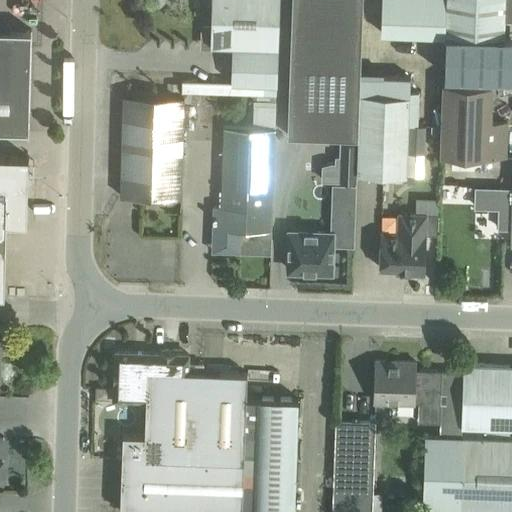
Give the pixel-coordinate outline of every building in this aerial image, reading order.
[(240,45),(241,0),(212,0),(211,27),(204,27),(204,44),(240,45)] [(277,83),(280,0),(241,0),(240,45),(257,46),(256,83),(277,83)] [(292,0),(288,134),(358,137),(361,73),(363,0),(292,0)] [(446,6),(446,0),(381,0),(381,34),(445,36),(446,6)] [(511,0),(446,0),(446,6),(505,8),(505,17),(511,17),(511,0)] [(445,36),(446,36),(445,74),(503,76),(505,17),(505,8),(446,6),(445,36)] [(0,28),(0,128),(29,129),(32,29),(0,28)] [(411,75),(361,73),(358,137),(358,143),(358,152),(357,172),(423,174),(425,125),(409,124),(411,75)] [(505,156),(506,120),(490,120),(491,84),(444,82),(441,154),(505,156)] [(182,197),(184,96),(123,94),(121,195),(182,197)] [(254,125),(275,125),(275,104),(254,104),(254,125)] [(224,125),(221,206),(273,207),(276,127),(224,125)] [(358,152),(358,143),(340,142),(340,156),(336,156),(336,164),(331,164),(323,166),(322,179),(357,181),(357,172),(358,152)] [(0,295),(4,295),(6,222),(27,222),(28,156),(0,155),(0,295)] [(331,232),(290,231),(289,269),(311,269),(311,273),(324,273),(324,270),(332,270),(332,244),(353,244),(355,184),(333,184),(331,232)] [(498,204),(497,225),(511,226),(511,224),(511,213),(511,205),(511,185),(499,186),(498,204)] [(487,210),(486,191),(470,191),(470,210),(487,210)] [(273,207),(221,206),(214,205),(213,244),(241,245),(259,228),(272,229),(273,207)] [(381,232),(380,267),(400,268),(401,264),(409,264),(408,273),(425,273),(426,233),(438,234),(439,214),(417,213),(399,212),(398,232),(381,232)] [(0,381),(0,382),(1,349),(8,350),(9,326),(0,326),(0,381)] [(186,400),(188,361),(188,353),(116,350),(114,398),(146,399),(186,400)] [(420,373),(415,372),(416,361),(376,360),(374,401),(414,403),(414,400),(419,400),(418,421),(441,421),(442,370),(420,369),(420,373)] [(294,511),(299,398),(247,396),(248,372),(203,370),(203,362),(188,361),(186,400),(146,399),(145,434),(123,433),(120,511),(148,511),(294,511)] [(511,427),(511,364),(464,363),(462,425),(511,427)] [(372,511),(376,420),(336,418),(332,511),(372,511)] [(423,506),(511,508),(511,436),(425,434),(423,506)]
